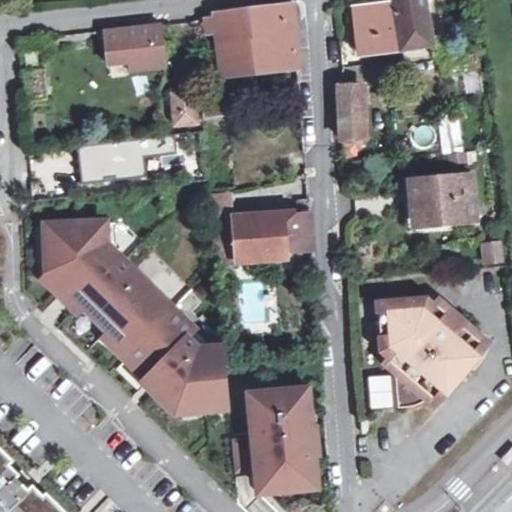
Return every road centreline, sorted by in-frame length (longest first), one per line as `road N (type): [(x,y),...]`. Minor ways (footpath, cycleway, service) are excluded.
road 1 (residential): [(320,0),(353,511)]
road 2 (residential): [(3,27),(245,0)]
road 3 (residential): [(3,27),(5,196)]
